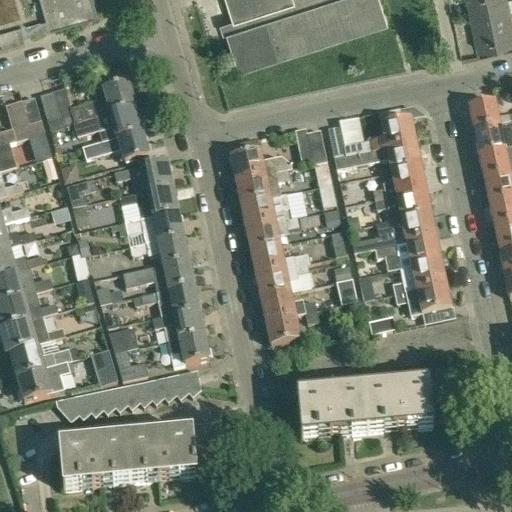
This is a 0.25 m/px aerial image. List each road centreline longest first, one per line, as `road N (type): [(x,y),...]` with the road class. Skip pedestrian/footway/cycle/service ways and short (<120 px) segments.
road 1 (unclassified): [(275,508),(199,136)]
road 2 (unclassified): [(511,446),(436,86)]
road 3 (unclassified): [(199,136),(436,86)]
road 4 (unclassified): [(0,79),(167,32)]
road 5 (residential): [(356,491),(511,458)]
